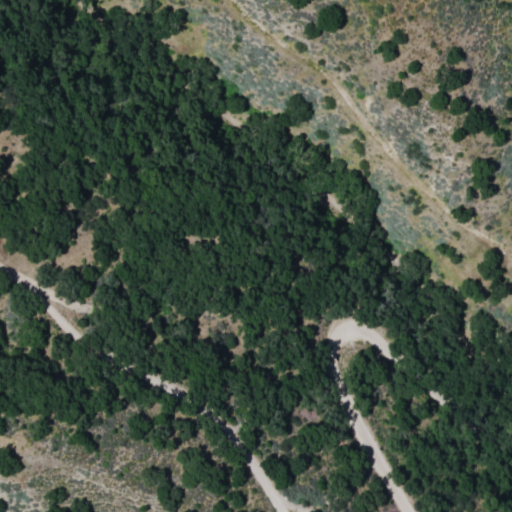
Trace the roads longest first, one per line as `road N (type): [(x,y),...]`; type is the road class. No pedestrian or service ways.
road 1 (residential): [(511,312),(500,250),(437,212),(366,138),(326,81),(223,0)]
road 2 (residential): [(511,455),(357,334),(338,331),(325,348),(336,397),(401,511)]
road 3 (residential): [(269,511),(209,426),(61,337),(0,277)]
